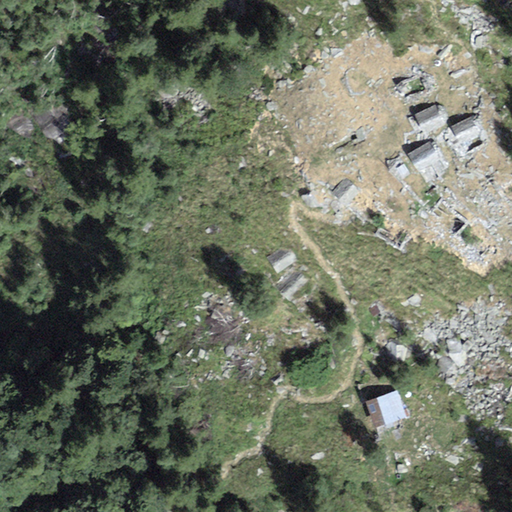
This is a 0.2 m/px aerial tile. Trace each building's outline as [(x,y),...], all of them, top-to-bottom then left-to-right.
[(444,125),(434,105),(414,114),(424,134),(444,125)] [(478,132),(470,117),(450,127),(458,142),(478,132)] [(439,159),(429,142),(407,155),(416,172),(439,159)] [(361,190),(349,179),(334,194),(346,205),(361,190)] [(289,248),(271,258),(279,271),(297,261),(289,248)] [(399,391),(365,402),(374,429),(408,418),(399,391)]
